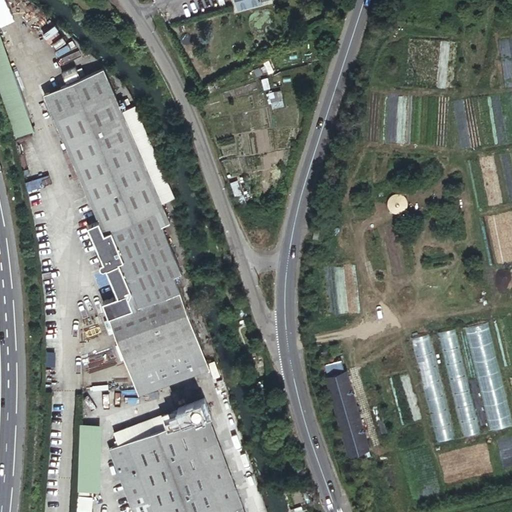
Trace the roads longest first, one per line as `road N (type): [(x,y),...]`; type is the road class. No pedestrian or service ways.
road 1 (residential): [(245,261),(159,49),(126,0)]
road 2 (secondary): [(364,0),(287,261)]
road 3 (trunk): [(2,511),(9,360),(0,247)]
road 4 (secondary): [(287,349),(337,511)]
